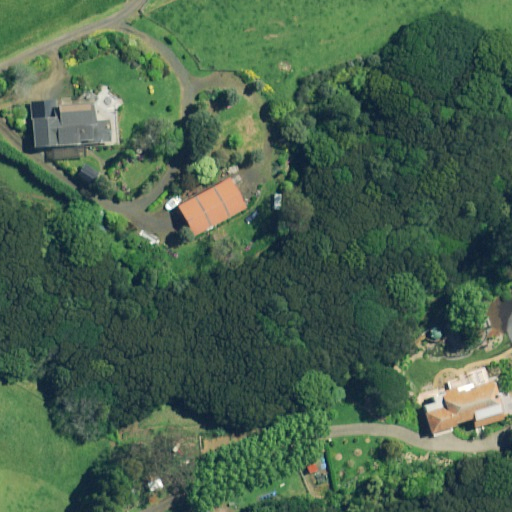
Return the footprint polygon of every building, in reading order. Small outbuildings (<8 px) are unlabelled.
[(111,143),(109,103),(56,107),(57,119),(32,121),(33,148),(111,143)] [(98,175),(84,167),(79,178),(93,186),(98,175)] [(247,209),(231,179),(179,207),(195,237),(247,209)] [(452,355),(436,335),(397,365),(413,385),(452,355)] [(442,391),(443,394),(434,397),(436,403),(424,407),(432,434),(475,422),(477,429),(505,421),(490,372),(471,377),(473,385),(460,389),(457,382),(449,385),(450,389),(442,391)]
